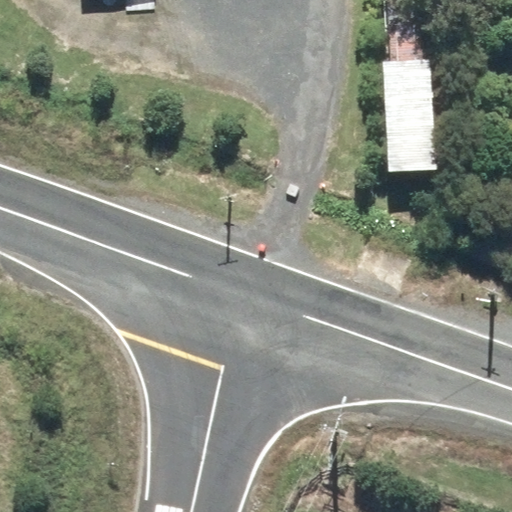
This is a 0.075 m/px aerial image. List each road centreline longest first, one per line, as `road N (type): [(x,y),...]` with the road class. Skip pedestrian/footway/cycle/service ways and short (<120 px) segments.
road 1 (unclassified): [(250,298),(511,385)]
road 2 (tertiary): [(0,207),(250,298)]
road 3 (unclassified): [(250,298),(224,369),(194,511)]
